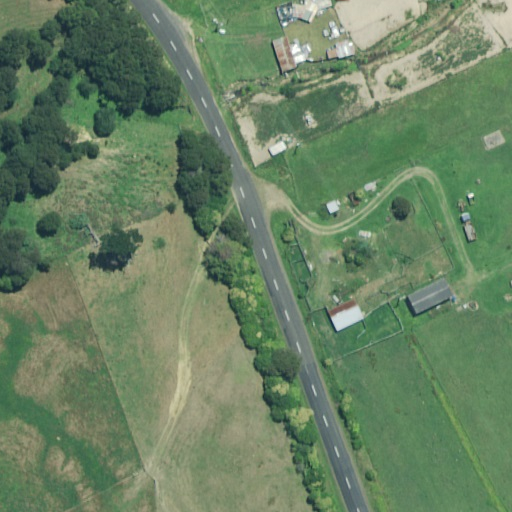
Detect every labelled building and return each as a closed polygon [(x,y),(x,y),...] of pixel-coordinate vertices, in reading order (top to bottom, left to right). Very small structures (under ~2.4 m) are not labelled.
[(321,10),(322,10),(331,7),(328,0),(323,0),(319,1),(319,0),(304,0),(306,5),(292,5),(291,18),(304,19),(310,23),(318,11),(321,10)] [(340,20),(329,23),(332,36),(343,34),(340,20)] [(287,38),(271,42),(279,74),(295,69),(287,38)] [(351,42),(335,45),(338,58),(354,55),(351,42)] [(489,150),(504,143),(497,130),(483,138),(489,150)] [(286,148),(281,141),(268,149),(272,156),(286,148)] [(334,199),(324,204),(329,215),(339,210),(334,199)] [(321,239),(316,244),(326,255),(332,249),(321,239)] [(306,246),(291,249),(293,260),(308,257),(306,246)] [(450,297),(440,277),(427,283),(428,285),(403,297),(412,315),(450,297)] [(362,319),(356,306),(330,318),(337,331),(362,319)]
